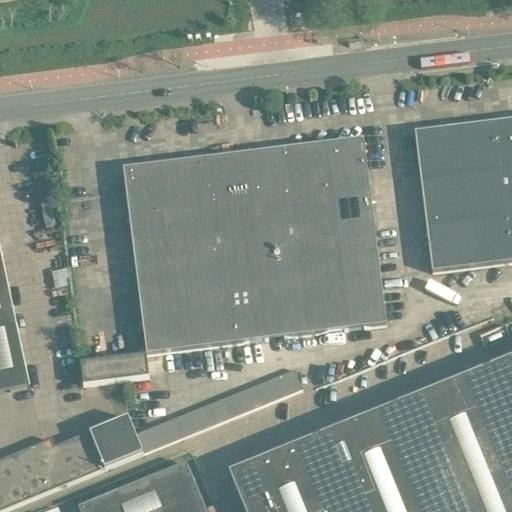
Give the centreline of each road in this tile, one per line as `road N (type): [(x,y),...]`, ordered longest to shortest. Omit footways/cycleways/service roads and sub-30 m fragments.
road 1 (unknown): [(18,106),(46,399)]
road 2 (tertiary): [(0,108),(283,73)]
road 3 (tertiary): [(283,73),(511,45)]
